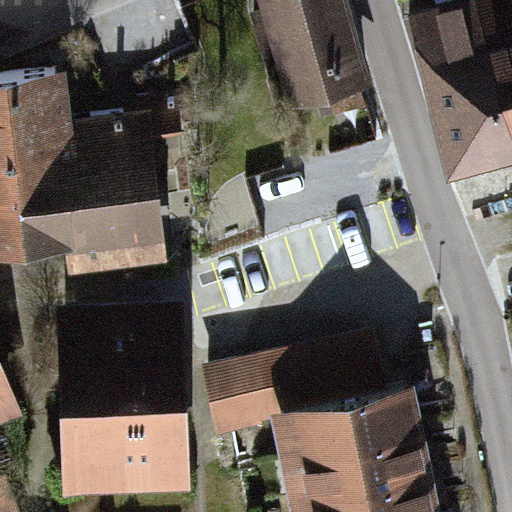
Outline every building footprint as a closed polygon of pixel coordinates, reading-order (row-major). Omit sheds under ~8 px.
[(356,0),(265,0),(293,100),(334,89),(341,115),(376,106),(368,80),(377,77),(356,0)] [(511,161),(511,103),(486,0),(450,0),(414,9),(456,175),(511,161)] [(511,0),(486,0),(511,103),(511,0)] [(0,245),(72,239),(91,237),(80,112),(76,59),(0,66),(0,245)] [(185,102),(80,112),(91,237),(72,239),(75,272),(172,263),(161,141),(188,138),(185,102)] [(62,292),(68,487),(194,483),(188,288),(62,292)] [(225,438),(278,427),(274,407),(391,381),(379,327),(209,365),(225,438)] [(0,418),(25,411),(0,334),(0,418)] [(431,419),(421,374),(391,381),(274,407),(278,427),(284,451),(431,419)] [(441,463),(431,419),(284,451),(294,495),(441,463)] [(427,511),(451,507),(441,463),(294,495),(297,511),(427,511)] [(23,511),(19,499),(8,503),(0,483),(0,511),(23,511)]
